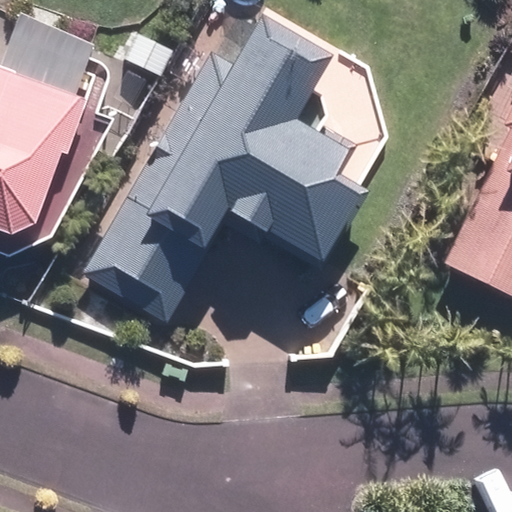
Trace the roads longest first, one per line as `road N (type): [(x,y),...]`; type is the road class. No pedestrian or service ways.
road 1 (residential): [(182,479),(482,436),(511,441)]
road 2 (residential): [(0,412),(182,479)]
